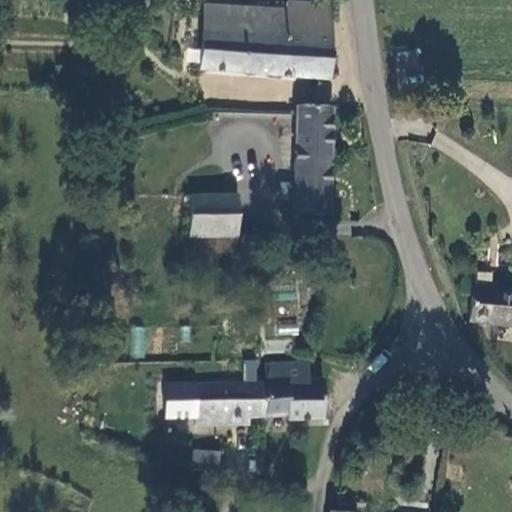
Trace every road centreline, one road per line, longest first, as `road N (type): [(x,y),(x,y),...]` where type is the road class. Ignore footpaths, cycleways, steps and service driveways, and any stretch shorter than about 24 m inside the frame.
road 1 (unclassified): [(511,408),(457,356),(427,304),(395,202),(365,0)]
road 2 (unknown): [(317,511),(350,423),(427,304)]
road 3 (unknown): [(404,232),(296,226),(270,214),(249,136)]
